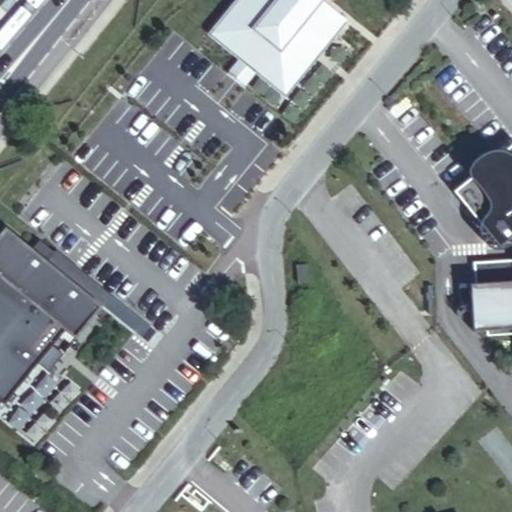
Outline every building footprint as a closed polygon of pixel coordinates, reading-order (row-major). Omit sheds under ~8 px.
[(238,0),(211,33),(288,95),(351,18),(328,0),(238,0)] [(511,178),(511,152),(508,148),(490,163),(507,183),(511,178)] [(476,229),(494,251),(511,236),(511,178),(507,183),(490,163),(469,181),(477,191),(464,201),(483,224),(476,229)] [(477,191),(469,181),(449,196),(476,229),(483,224),(464,201),(477,191)] [(29,254),(4,233),(0,237),(0,406),(1,408),(35,367),(45,375),(98,311),(43,265),(29,254)] [(36,244),(29,254),(43,265),(45,263),(142,341),(149,332),(52,254),(51,256),(36,244)] [(511,265),(468,269),(470,288),(465,288),(468,334),(511,331),(511,265)]
